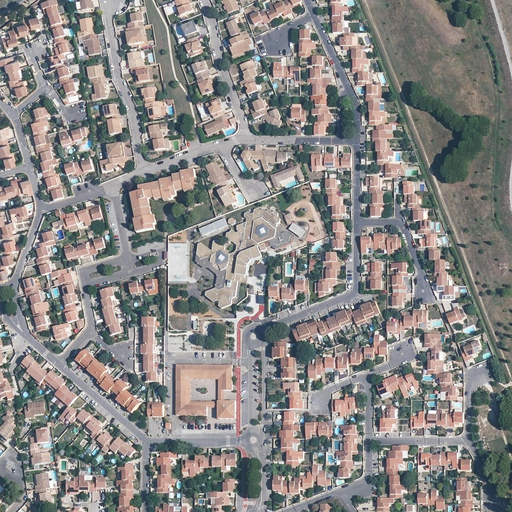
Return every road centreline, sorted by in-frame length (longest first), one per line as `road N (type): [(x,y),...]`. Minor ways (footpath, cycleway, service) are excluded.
road 1 (residential): [(115,0),(108,17),(119,81),(146,172)]
road 2 (residential): [(357,221),(355,292),(259,331)]
road 3 (residential): [(245,138),(203,0)]
road 4 (residential): [(314,16),(356,105),(357,140)]
